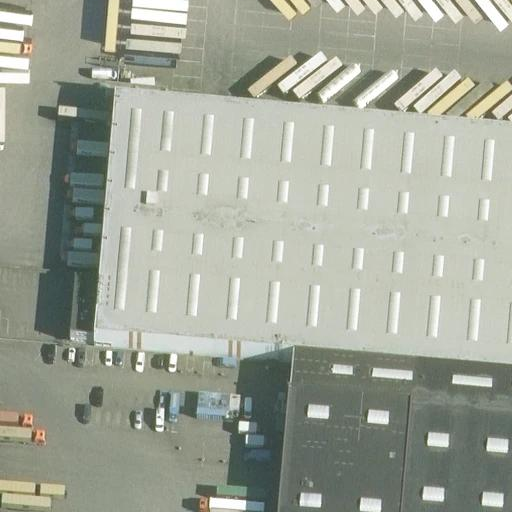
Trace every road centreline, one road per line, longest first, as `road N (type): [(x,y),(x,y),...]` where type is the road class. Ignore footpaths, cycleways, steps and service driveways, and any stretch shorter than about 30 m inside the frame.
road 1 (unknown): [(500,0),(487,78),(460,99),(422,106),(305,90),(272,71),(257,37),(257,0)]
road 2 (unknown): [(0,359),(45,397),(78,511)]
road 3 (unknown): [(68,0),(44,81),(25,114),(0,135)]
